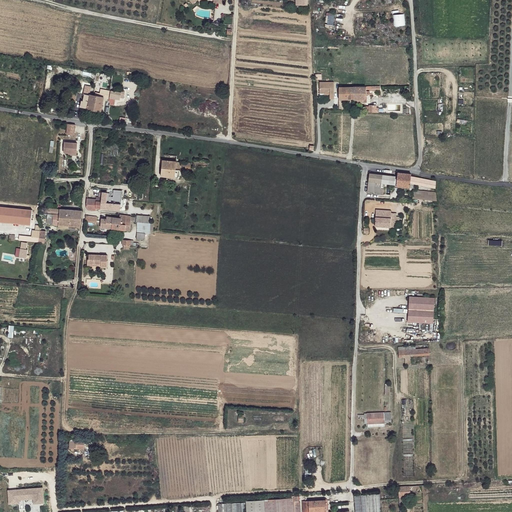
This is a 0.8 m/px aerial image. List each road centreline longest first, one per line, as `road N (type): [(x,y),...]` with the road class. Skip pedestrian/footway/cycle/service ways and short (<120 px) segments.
road 1 (residential): [(420,173),(92,124)]
road 2 (track): [(62,511),(66,320),(77,280)]
road 3 (track): [(35,0),(235,41)]
road 4 (residential): [(413,0),(420,173)]
road 5 (unknown): [(213,511),(208,495),(62,510)]
road 6 (residential): [(77,280),(92,124)]
road 7 (track): [(237,0),(227,141)]
